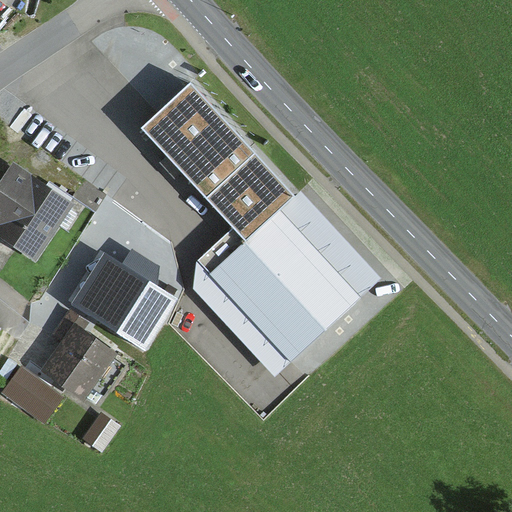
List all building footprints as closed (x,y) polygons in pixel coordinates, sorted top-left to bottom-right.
[(373,286),(191,93),(143,138),(245,246),(215,275),(294,360),(373,286)] [(80,208),(24,170),(0,204),(0,231),(43,261),(80,208)] [(175,299),(104,255),(74,304),(145,347),(175,299)] [(0,319),(8,309),(0,303),(0,350),(9,337),(0,330),(0,319)] [(129,356),(84,327),(55,372),(100,401),(129,356)] [(68,398),(26,370),(9,395),(50,424),(68,398)] [(121,427),(101,414),(83,441),(102,454),(121,427)]
